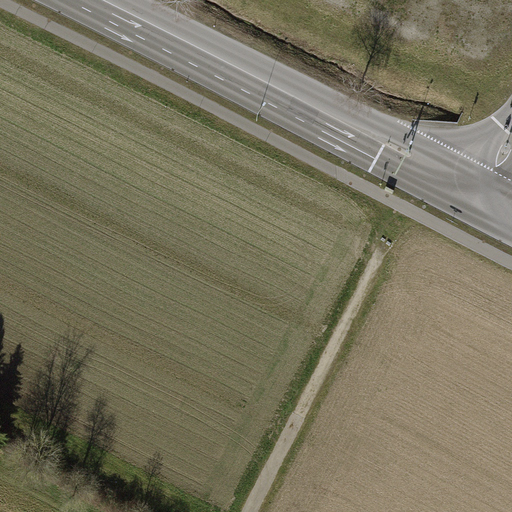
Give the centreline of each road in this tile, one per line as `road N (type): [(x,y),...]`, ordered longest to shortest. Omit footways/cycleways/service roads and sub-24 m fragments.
road 1 (tertiary): [(98,0),(473,194)]
road 2 (track): [(254,511),(406,206)]
